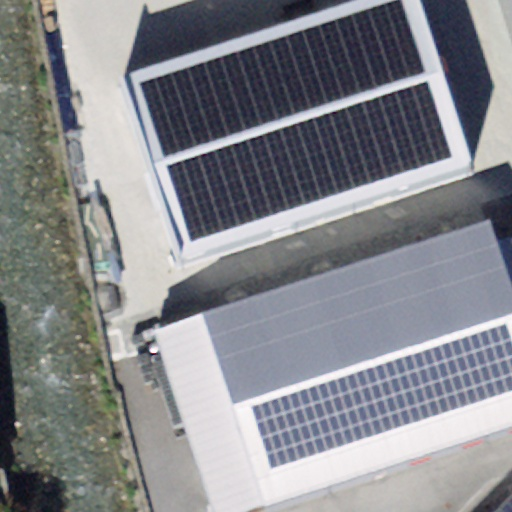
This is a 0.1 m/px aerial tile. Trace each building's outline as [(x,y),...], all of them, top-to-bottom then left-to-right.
[(415,0),(373,0),(123,80),(181,260),(469,168),(415,0)] [(511,288),(498,244),(491,225),(205,318),(267,509),(511,429),(511,288)] [(498,244),(511,288),(511,243),(511,240),(498,244)] [(257,511),(267,509),(205,318),(156,334),(214,511),(257,511)] [(511,511),(511,499),(498,511),(511,511)]
